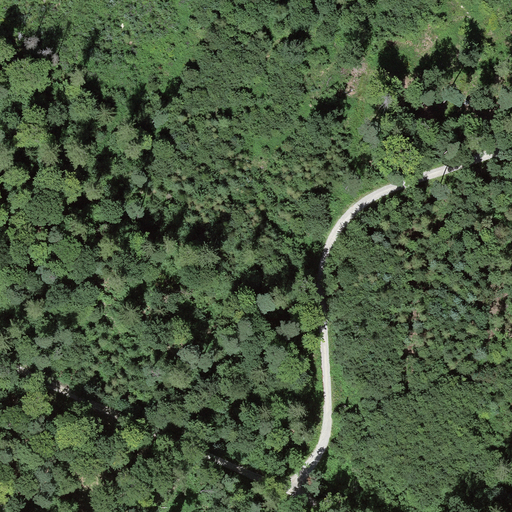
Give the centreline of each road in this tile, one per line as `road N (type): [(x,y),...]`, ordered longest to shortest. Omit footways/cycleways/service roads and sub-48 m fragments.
road 1 (track): [(511,146),(384,190),(334,232),(322,261),(328,451),(291,489),(337,511)]
road 2 (track): [(0,358),(291,489)]
road 3 (track): [(329,397),(365,400),(511,358)]
